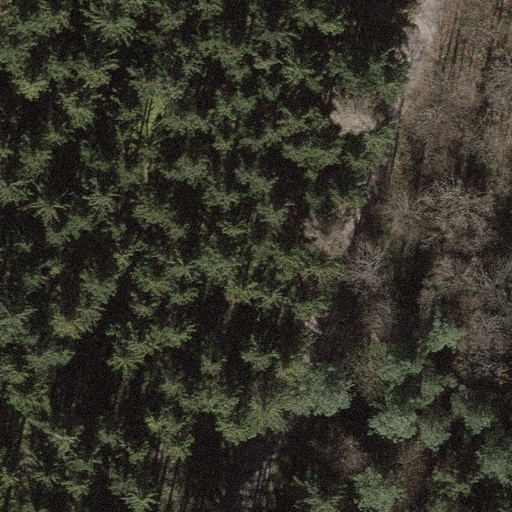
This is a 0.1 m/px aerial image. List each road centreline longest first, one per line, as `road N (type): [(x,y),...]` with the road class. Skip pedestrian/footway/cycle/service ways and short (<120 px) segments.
road 1 (track): [(306,242),(219,511)]
road 2 (track): [(413,0),(306,242)]
